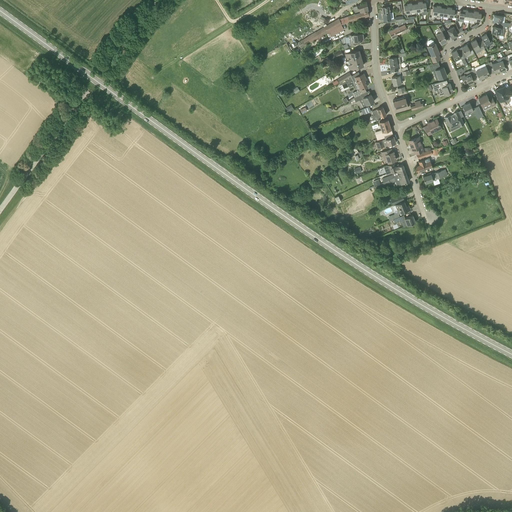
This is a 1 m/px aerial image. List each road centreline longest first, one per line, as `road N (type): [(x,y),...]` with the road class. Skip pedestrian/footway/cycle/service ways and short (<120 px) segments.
road 1 (primary): [(511,353),(344,255),(0,10)]
road 2 (residential): [(392,125),(374,69),(368,0)]
road 3 (unclassified): [(72,110),(0,210)]
